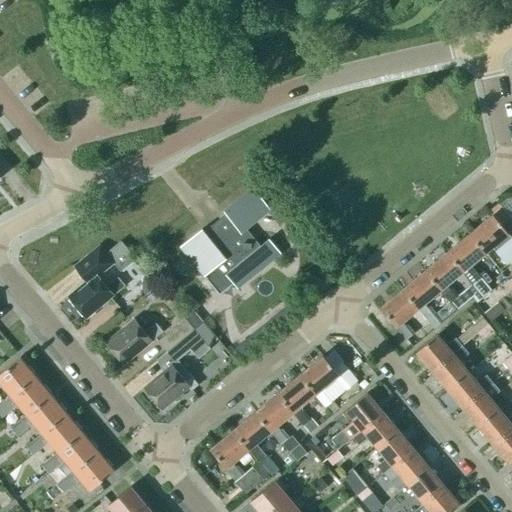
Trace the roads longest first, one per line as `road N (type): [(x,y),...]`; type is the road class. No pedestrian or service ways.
road 1 (unclassified): [(80,194),(300,89),(486,44)]
road 2 (residential): [(510,511),(339,304)]
road 3 (residential): [(158,456),(0,263)]
road 4 (residential): [(158,456),(339,304)]
road 5 (residential): [(339,304),(511,166)]
road 6 (residential): [(0,96),(80,194)]
road 7 (residential): [(511,166),(486,44)]
